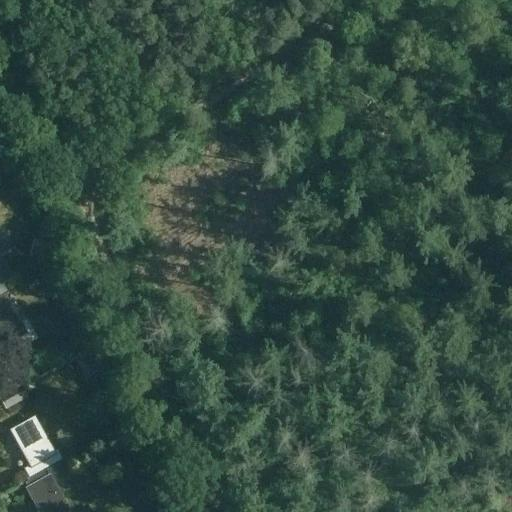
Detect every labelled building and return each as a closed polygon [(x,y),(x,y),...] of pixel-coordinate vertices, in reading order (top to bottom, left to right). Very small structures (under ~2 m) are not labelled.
[(7,283),(12,280),(8,273),(0,258),(0,287),(2,287),(1,286),(7,283)] [(3,297),(7,295),(2,287),(0,287),(0,341),(0,342),(11,336),(22,330),(12,314),(3,297)] [(41,290),(31,295),(39,312),(49,308),(41,290)] [(31,469),(54,456),(34,421),(11,434),(31,469)] [(28,491),(38,509),(36,509),(37,511),(68,511),(54,485),(66,479),(59,466),(46,473),(45,471),(27,481),(32,489),(28,491)]
